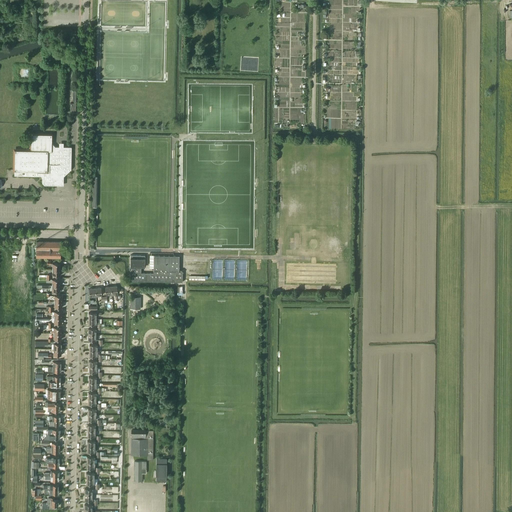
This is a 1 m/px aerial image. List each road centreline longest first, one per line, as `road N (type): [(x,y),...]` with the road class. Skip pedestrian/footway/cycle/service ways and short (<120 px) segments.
road 1 (residential): [(73,511),(81,252)]
road 2 (unclassified): [(81,236),(86,0)]
